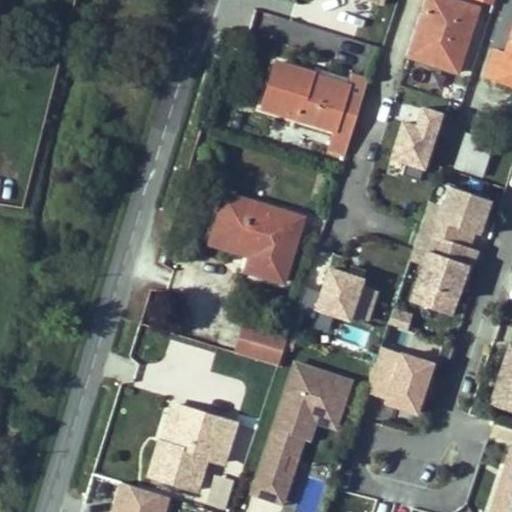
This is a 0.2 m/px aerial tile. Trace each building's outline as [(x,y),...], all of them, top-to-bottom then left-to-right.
[(392,0),(366,0),(363,12),(386,20),(392,0)] [(405,35),(392,77),(411,83),(417,63),(460,76),(482,12),(443,0),(428,0),(416,38),(405,35)] [(469,0),(492,8),(494,0),(469,0)] [(497,57),(488,84),(511,91),(511,59),(511,62),(497,57)] [(377,84),(360,79),(324,71),(320,74),(286,62),(271,108),(343,133),(338,150),(354,155),(359,138),(371,101),(377,84)] [(392,136),(376,131),(359,182),(396,194),(415,135),(394,129),(392,136)] [(470,141),(459,175),(489,184),(500,148),(470,141)] [(419,229),(459,243),(464,228),(479,233),(490,199),(449,185),(443,206),(438,218),(425,214),(419,229)] [(233,190),(221,229),(262,244),(255,268),(292,281),(311,216),(233,190)] [(429,201),(425,214),(438,218),(443,206),(429,201)] [(451,314),(468,264),(453,259),(459,243),(419,229),(414,247),(428,251),(424,264),(411,301),(451,314)] [(453,259),(468,264),(474,248),(459,243),(453,259)] [(414,247),(409,259),(424,264),(428,251),(414,247)] [(364,347),(380,286),(327,272),(315,317),(337,323),(333,339),(364,347)] [(302,288),(296,314),(313,318),(319,292),(302,288)] [(407,330),(412,316),(393,309),(388,324),(407,330)] [(243,348),(256,352),(266,321),(254,317),(243,348)] [(266,321),(256,352),(287,361),(296,330),(266,321)] [(455,345),(443,342),(437,358),(449,362),(455,345)] [(498,405),(511,409),(511,343),(510,343),(499,378),(506,380),(498,405)] [(402,353),(381,346),(365,393),(386,400),(384,404),(400,410),(402,405),(417,410),(434,361),(402,350),(402,353)] [(302,361),(296,383),(305,385),(311,364),(302,361)] [(344,422),(358,379),(311,364),(305,385),(296,383),(260,494),(279,500),(288,469),(282,468),(288,450),(295,453),(299,439),(306,441),(309,434),(314,419),(316,413),(322,415),(344,422)] [(491,403),(498,405),(506,380),(499,378),(491,403)] [(181,398),(169,436),(181,439),(193,401),(181,398)] [(233,457),(246,418),(193,401),(181,439),(169,436),(158,468),(206,484),(216,452),(233,457)] [(402,405),(400,410),(416,415),(417,410),(402,405)] [(342,426),(344,422),(322,415),(316,413),(314,419),(309,434),(306,441),(299,439),(295,453),(288,450),(282,468),(288,469),(279,500),(292,504),(313,437),(319,439),(324,421),(342,426)] [(490,511),(494,511),(511,511),(511,444),(511,445),(490,511)] [(206,505),(227,510),(234,480),(214,475),(206,505)] [(111,511),(168,511),(173,499),(120,483),(111,511)]
